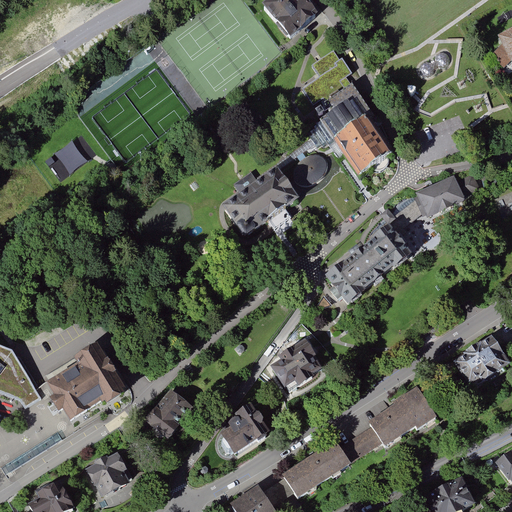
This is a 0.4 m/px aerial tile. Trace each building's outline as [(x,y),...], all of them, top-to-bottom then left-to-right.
[(293,0),(289,4),(285,0),(263,0),(254,8),(284,43),(312,19),(295,0),(293,0)] [(498,53),(488,58),(497,72),(511,64),(511,29),(492,40),(498,53)] [(361,185),(390,163),(364,127),(336,148),(361,185)] [(323,159),(315,158),(303,162),(295,169),(294,178),(296,184),(304,188),(313,186),(323,181),(327,174),(328,166),(323,159)] [(276,174),(220,213),(243,245),(298,205),(276,174)] [(455,180),(416,198),(427,224),(466,206),(455,180)] [(390,235),(328,281),(350,311),(364,300),(362,297),(410,262),(390,235)] [(483,340),(443,363),(459,390),(499,367),(483,340)] [(306,345),(269,367),(288,398),(325,375),(306,345)] [(71,432),(126,400),(96,349),(72,364),(79,376),(49,393),(56,406),(63,419),(71,432)] [(0,394),(20,402),(26,411),(41,401),(12,357),(0,352),(0,394)] [(172,392),(143,424),(166,444),(195,412),(172,392)] [(436,418),(420,392),(402,403),(404,406),(373,425),(376,430),(344,450),(353,464),(383,446),(385,449),(436,418)] [(252,411),(217,432),(235,461),(270,441),(252,411)] [(57,433),(0,468),(6,477),(63,442),(57,433)] [(338,442),(282,477),(284,480),(264,492),(274,509),(296,495),(298,499),(353,464),(344,450),(338,442)] [(113,453),(76,471),(92,502),(129,483),(113,453)] [(511,456),(497,467),(509,483),(510,482),(511,484),(511,456)] [(203,466),(201,467),(200,469),(200,471),(201,473),(203,474),(205,474),(207,473),(208,471),(208,469),(207,467),(205,466),(203,466)] [(462,482),(421,503),(426,511),(472,511),(476,510),(462,482)] [(32,502),(16,510),(17,511),(64,511),(50,483),(28,494),(32,502)] [(261,488),(231,506),(234,511),(276,511),(274,509),(264,492),(261,488)] [(162,494),(155,498),(160,507),(167,503),(162,494)]
